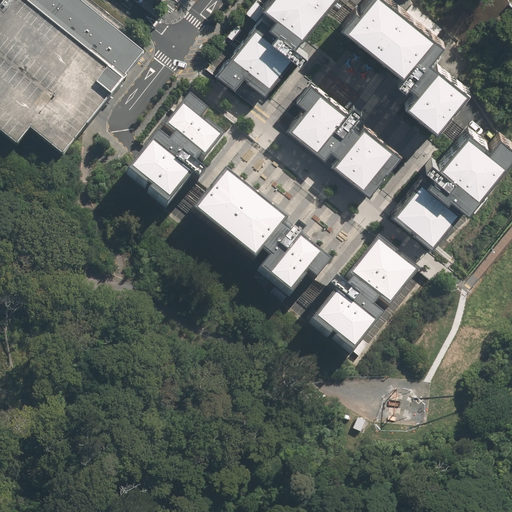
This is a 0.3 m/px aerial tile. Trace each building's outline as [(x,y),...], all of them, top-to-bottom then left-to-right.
[(123,81),(21,0),(0,0),(0,132),(18,147),(31,131),(62,156),(99,110),(123,81)] [(21,0),(123,81),(131,70),(143,55),(74,0),(21,0)] [(235,83),(244,71),(267,88),(293,54),(289,50),(330,0),(268,0),(264,6),(276,15),(269,24),(277,31),(272,38),(256,25),(220,71),(235,83)] [(406,10),(392,0),(365,0),(361,7),(344,30),(415,87),(403,103),(438,129),(471,85),(438,60),(450,43),(406,10)] [(257,1),(246,13),(255,21),(266,9),(257,1)] [(301,115),(291,127),(326,155),(332,148),(340,155),(334,163),(371,192),(377,185),(403,152),(312,79),(298,97),(308,106),(301,115)] [(193,169),(200,159),(219,137),(200,122),(206,113),(187,98),(162,129),(174,137),(167,145),(157,137),(142,155),(126,174),(166,206),(182,187),(189,179),(171,164),(177,156),(193,169)] [(511,154),(511,143),(499,133),(490,145),(469,129),(457,144),(442,163),(432,156),(397,201),(389,211),(433,245),(464,205),(469,209),(511,154)] [(225,174),(195,212),(255,259),(249,266),(289,296),(305,276),(314,283),(317,280),(333,259),(225,174)] [(387,308),(416,273),(377,240),(341,283),(334,277),(326,287),(335,295),(312,322),(350,354),(381,317),(369,307),(376,299),(387,308)]
